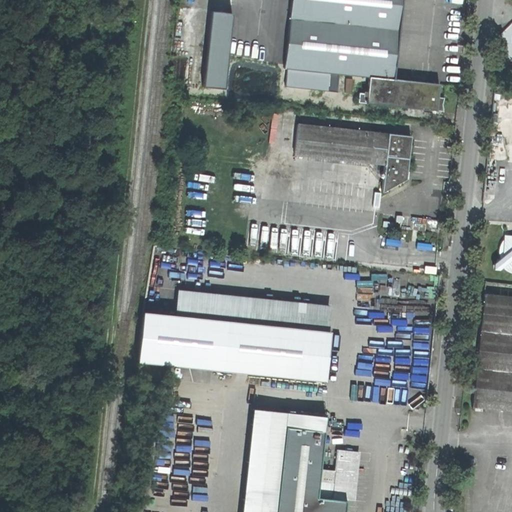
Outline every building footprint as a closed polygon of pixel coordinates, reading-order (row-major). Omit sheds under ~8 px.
[(357,101),(440,109),(441,96),(434,95),(435,82),(393,77),(399,29),(402,0),(288,0),(287,17),(175,5),(169,55),(186,57),(182,83),(275,94),(275,89),(280,90),(280,85),(335,90),(337,72),(367,75),(366,91),(357,91),(357,101)] [(343,92),(350,92),(351,79),(344,79),(343,92)] [(380,191),(405,176),(407,154),(409,133),(296,122),(293,153),(382,162),(380,191)] [(511,242),(509,245),(499,233),(499,237),(493,237),(488,240),(485,247),(485,252),(488,256),(493,258),(490,261),(493,265),(500,265),(504,270),(511,272),(511,242)] [(380,342),(403,345),(407,313),(410,287),(387,284),(380,342)] [(176,286),(173,313),(325,328),(327,302),(176,286)] [(511,296),(480,293),(475,345),(468,405),(511,408),(511,296)] [(135,359),(322,378),(327,329),(325,328),(173,313),(140,309),(135,359)] [(273,511),(283,426),(322,429),(324,415),(250,408),(238,511),(273,511)] [(283,426),(273,511),(342,511),(344,498),(351,498),(353,477),(356,450),(335,448),(333,469),(318,467),(322,429),(283,426)]
